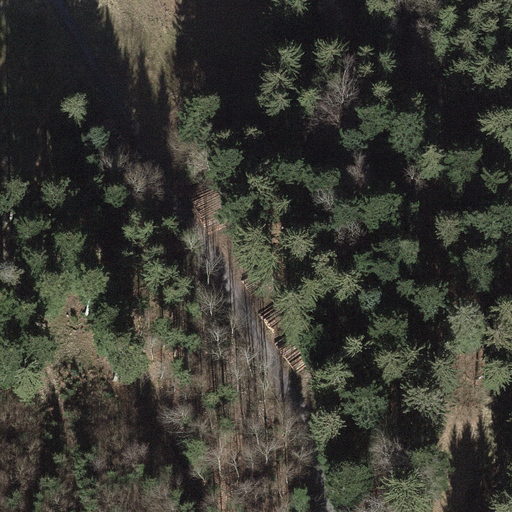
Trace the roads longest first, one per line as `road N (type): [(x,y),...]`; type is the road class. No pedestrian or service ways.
road 1 (track): [(55,0),(294,406),(331,511)]
road 2 (track): [(203,511),(63,209),(63,136),(93,66)]
